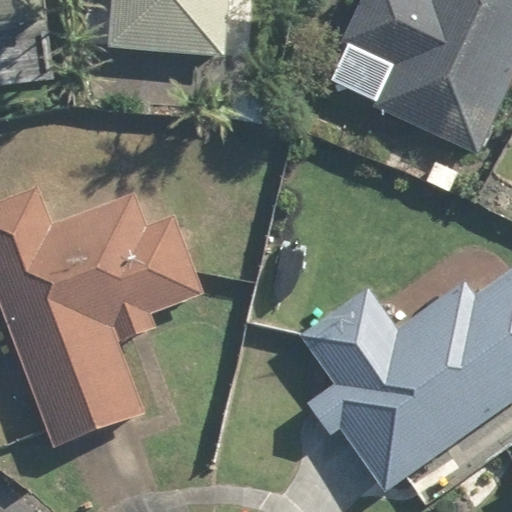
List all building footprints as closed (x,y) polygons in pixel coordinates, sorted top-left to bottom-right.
[(0,0),(0,26),(50,20),(47,0),(0,0)] [(101,0),(99,53),(229,60),(231,0),(101,0)] [(511,0),(369,0),(329,86),(477,156),(511,81),(511,0)] [(206,295),(175,216),(147,228),(132,192),(52,224),(38,189),(0,203),(0,310),(55,451),(145,415),(117,345),(157,329),(152,316),(206,295)] [(338,383),(312,401),(380,496),(511,402),(511,274),(479,298),(467,282),(400,329),(372,289),(305,336),(338,383)]
